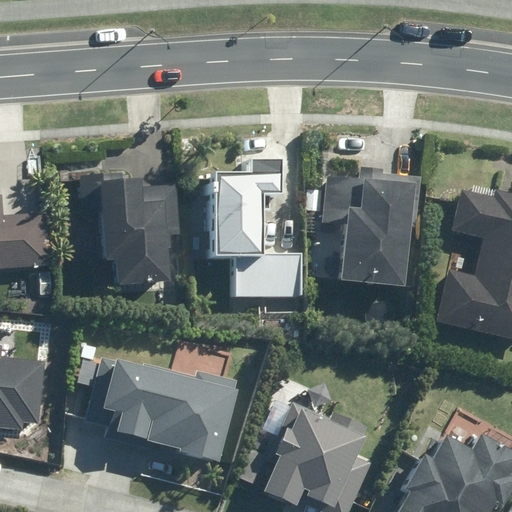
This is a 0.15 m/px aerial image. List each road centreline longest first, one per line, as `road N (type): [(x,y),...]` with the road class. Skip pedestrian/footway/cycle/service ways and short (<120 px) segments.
road 1 (secondary): [(511,74),(444,63),(249,59),(0,78)]
road 2 (residential): [(0,480),(132,511)]
